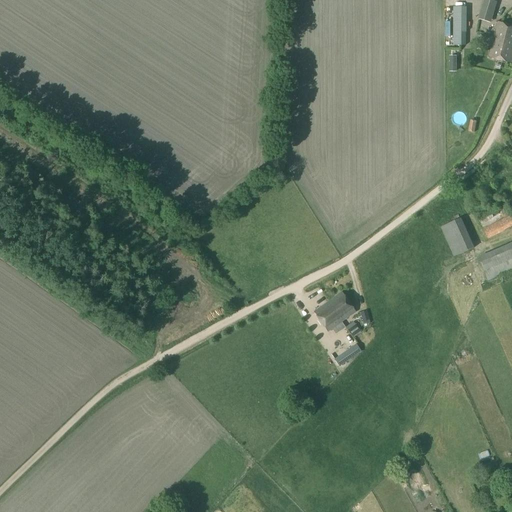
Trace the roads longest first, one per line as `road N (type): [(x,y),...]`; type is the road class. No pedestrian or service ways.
road 1 (track): [(0,490),(112,384),(347,259),(456,177),(490,140)]
road 2 (track): [(0,130),(202,290),(201,308),(169,328),(152,362)]
